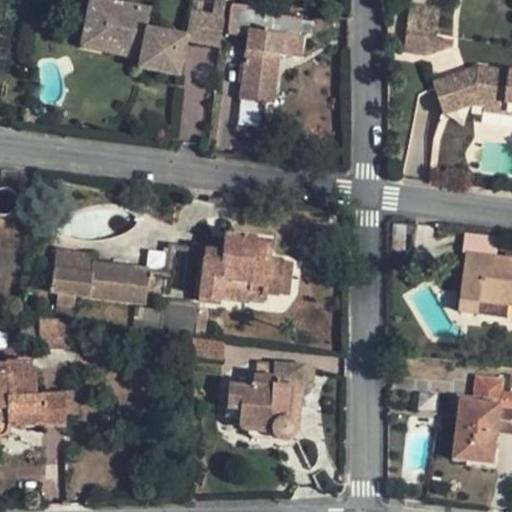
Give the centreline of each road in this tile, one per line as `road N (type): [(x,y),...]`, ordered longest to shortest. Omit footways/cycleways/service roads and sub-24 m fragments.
road 1 (residential): [(0,154),(369,196)]
road 2 (unclassified): [(369,196),(365,511)]
road 3 (unclassified): [(373,0),(369,196)]
road 4 (residential): [(369,196),(511,215)]
